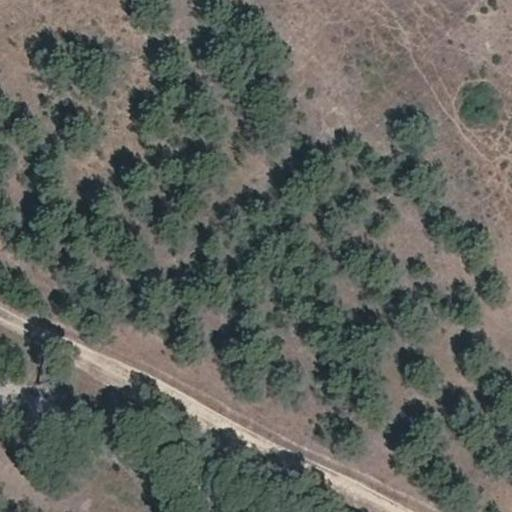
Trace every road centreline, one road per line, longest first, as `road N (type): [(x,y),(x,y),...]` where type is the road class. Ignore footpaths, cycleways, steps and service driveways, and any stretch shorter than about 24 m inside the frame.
road 1 (track): [(0,313),(392,511)]
road 2 (track): [(244,511),(0,385)]
